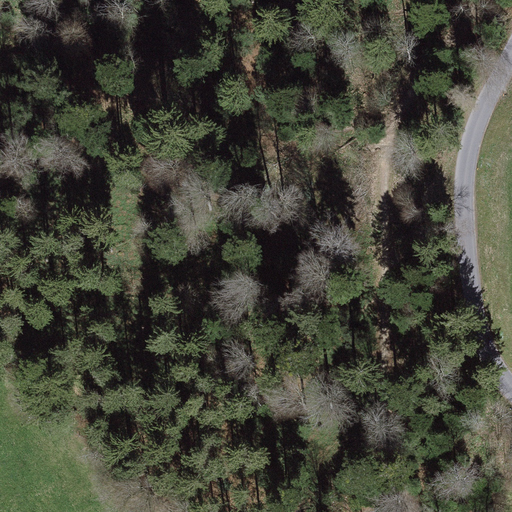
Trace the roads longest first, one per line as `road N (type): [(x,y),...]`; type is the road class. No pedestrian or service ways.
road 1 (track): [(449,0),(397,130),(379,228),(374,359),(397,484),(411,511)]
road 2 (unclassified): [(511,388),(485,356),(463,192),(477,123),(511,56)]
